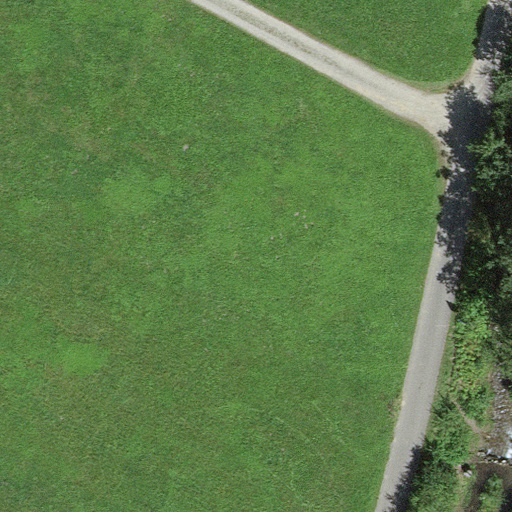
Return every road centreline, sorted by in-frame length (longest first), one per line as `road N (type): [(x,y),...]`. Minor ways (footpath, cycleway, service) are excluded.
road 1 (track): [(382,511),(497,0)]
road 2 (track): [(212,0),(463,135)]
